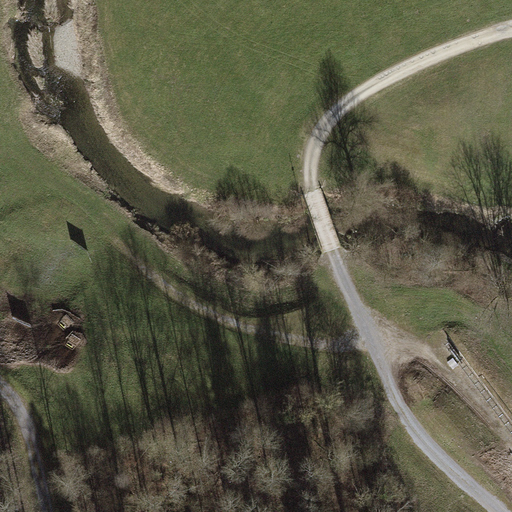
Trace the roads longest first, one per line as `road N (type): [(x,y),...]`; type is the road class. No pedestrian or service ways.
road 1 (track): [(511,29),(361,93),(325,128),(311,172),(331,249),(385,377),(423,439),(498,511)]
road 2 (track): [(49,511),(34,454),(0,380)]
